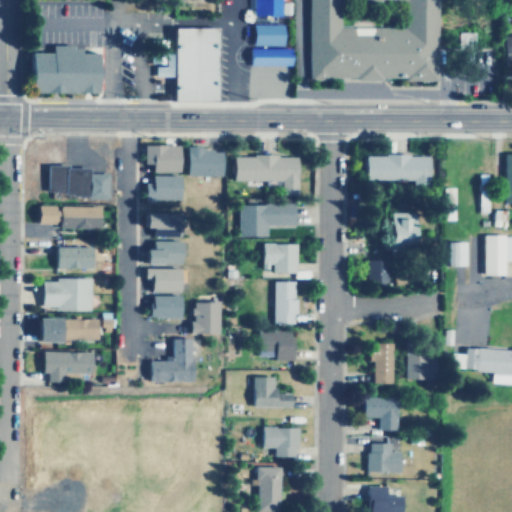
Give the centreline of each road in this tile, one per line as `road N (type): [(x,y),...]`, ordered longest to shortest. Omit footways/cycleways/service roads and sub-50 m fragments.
road 1 (tertiary): [(0,116),(511,116)]
road 2 (residential): [(326,116),(329,511)]
road 3 (residential): [(5,116),(2,496)]
road 4 (residential): [(128,116),(126,349)]
